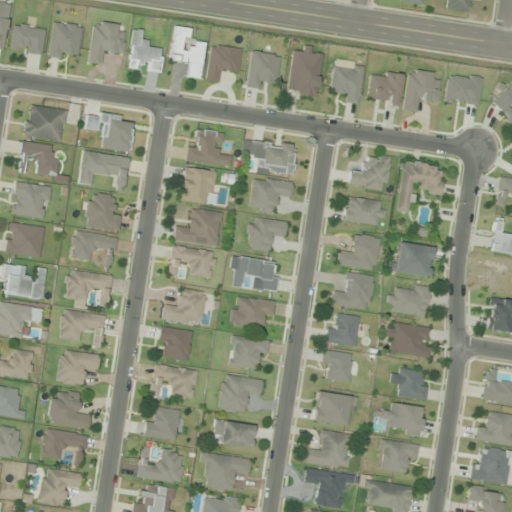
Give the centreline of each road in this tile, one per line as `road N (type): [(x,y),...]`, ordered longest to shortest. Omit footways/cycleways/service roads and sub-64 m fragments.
road 1 (residential): [(474,148),(0,77)]
road 2 (residential): [(160,101),(99,511)]
road 3 (residential): [(325,126),(268,511)]
road 4 (residential): [(433,511),(455,371),(453,293),(474,148)]
road 5 (tertiary): [(203,0),(511,47)]
